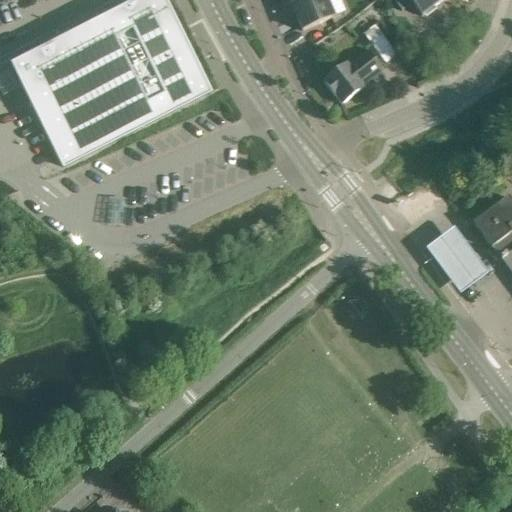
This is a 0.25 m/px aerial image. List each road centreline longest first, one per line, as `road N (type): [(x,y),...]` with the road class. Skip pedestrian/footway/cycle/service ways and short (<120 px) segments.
road 1 (unclassified): [(58,511),(368,236)]
road 2 (residential): [(511,31),(487,67),(456,90),(374,130),(306,151)]
road 3 (secondary): [(495,391),(368,236)]
road 4 (secondary): [(286,124),(211,0)]
road 5 (residential): [(286,124),(269,45),(249,0)]
